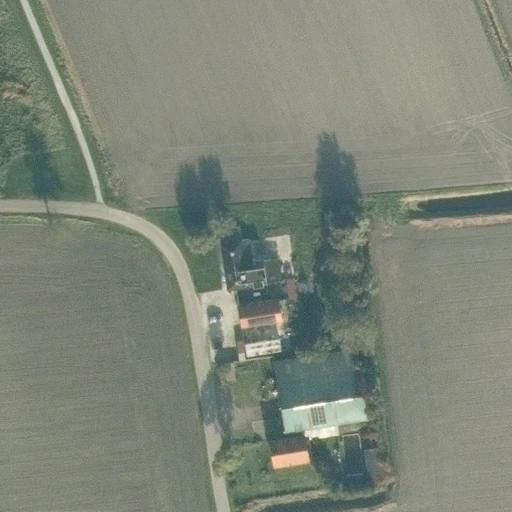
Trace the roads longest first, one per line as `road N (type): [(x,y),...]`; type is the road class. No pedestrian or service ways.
road 1 (unclassified): [(223,511),(185,284),(152,233)]
road 2 (unclassified): [(0,207),(100,212),(152,233)]
